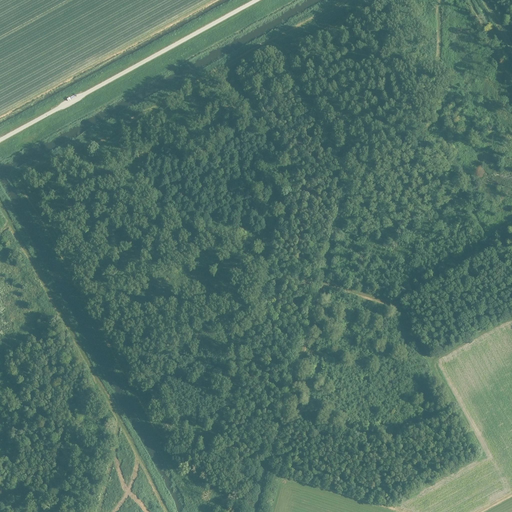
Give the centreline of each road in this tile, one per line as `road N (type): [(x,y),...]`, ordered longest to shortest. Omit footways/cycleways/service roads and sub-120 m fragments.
road 1 (unclassified): [(0,141),(259,0)]
road 2 (track): [(383,0),(291,46),(268,42)]
